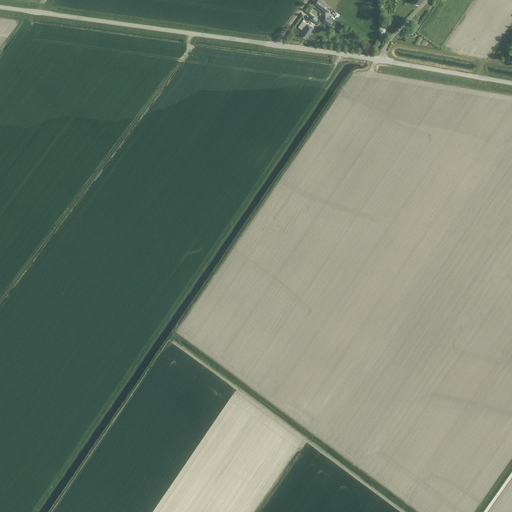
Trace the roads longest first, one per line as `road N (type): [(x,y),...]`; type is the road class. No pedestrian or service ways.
road 1 (unclassified): [(275,44),(0,7)]
road 2 (unclassified): [(511,83),(275,44)]
